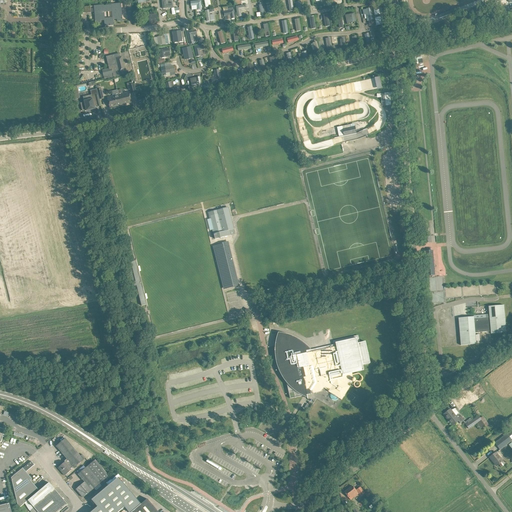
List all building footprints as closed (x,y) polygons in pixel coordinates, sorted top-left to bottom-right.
[(161,0),(163,9),(173,8),(173,4),(172,0),(170,0),(168,0),(167,0),(161,0)] [(200,1),(191,2),(191,6),(197,5),(197,9),(201,9),(200,1)] [(122,18),(122,19),(121,3),(112,4),(112,5),(110,6),(110,5),(107,5),(108,12),(112,11),(112,17),(108,18),(109,25),(113,24),(113,19),(117,19),(117,21),(122,21),(122,19),(122,18)] [(109,25),(108,18),(105,18),(104,12),(108,12),(107,5),(106,5),(106,6),(103,6),(103,5),(94,6),(95,21),(96,23),(98,23),(100,23),(100,20),(104,20),(105,25),(109,25)] [(236,7),(238,16),(241,16),(240,10),(244,9),(244,6),(236,7)] [(374,8),(375,15),(382,14),(381,7),(374,8)] [(373,20),(371,9),(363,10),(364,15),(366,14),(367,14),(369,21),(373,20)] [(231,19),(235,18),(233,10),(224,12),(224,16),(230,15),(231,19)] [(354,13),(348,15),(350,23),(356,22),(354,13)] [(375,18),(377,25),(384,24),(382,17),(375,18)] [(195,30),(187,32),(189,41),(193,40),(192,35),(196,34),(195,30)] [(174,42),(182,41),(180,31),(173,32),(174,42)] [(169,44),(168,36),(164,36),(158,37),(159,45),(169,44)] [(202,45),(195,47),(196,56),(200,56),(199,50),(203,49),(202,45)] [(187,50),(187,48),(183,48),(184,55),(188,55),(188,57),(192,56),(191,49),(187,50)] [(170,52),(169,49),(160,50),(161,58),(165,57),(164,53),(170,52)] [(306,52),(302,53),(304,58),(300,59),(301,63),(308,61),(306,52)] [(119,53),(106,57),(109,69),(102,71),(104,80),(124,75),(119,53)] [(257,68),(255,68),(255,71),(258,70),(258,71),(266,69),(263,60),(260,61),(261,67),(257,68)] [(244,70),(245,74),(253,72),(250,63),(247,64),(248,69),(244,70)] [(173,65),(161,68),(162,74),(170,72),(170,76),(175,75),(173,65)] [(219,73),(215,74),(216,78),(211,79),(211,83),(221,81),(219,73)] [(197,82),(191,83),(192,87),(201,85),(200,77),(196,78),(197,82)] [(166,83),(164,83),(165,86),(166,86),(167,88),(168,93),(175,91),(180,90),(179,85),(174,86),(173,81),(166,83)] [(80,103),(82,110),(83,110),(86,109),(86,111),(87,111),(95,109),(95,106),(97,106),(97,107),(101,106),(97,89),(96,89),(91,90),(90,90),(91,95),(83,97),(84,102),(81,103),(80,103)] [(118,95),(119,98),(121,105),(132,102),(129,92),(118,95)] [(118,95),(107,98),(110,108),(121,105),(119,98),(118,95)] [(355,126),(342,129),(345,142),(357,139),(355,126)] [(229,230),(233,229),(234,229),(229,211),(214,215),(213,211),(211,212),(209,215),(210,218),(212,218),(214,230),(213,230),(214,234),(215,239),(230,235),(229,230)] [(424,243),(431,242),(431,239),(429,239),(428,230),(423,230),(424,243)] [(222,244),(215,246),(225,289),(232,287),(233,287),(239,286),(229,245),(223,246),(223,244),(222,244)] [(433,250),(424,251),(427,276),(435,275),(433,250)] [(133,269),(130,270),(133,283),(134,282),(134,286),(137,285),(142,306),(146,305),(147,304),(136,260),(135,261),(131,262),(133,269)] [(474,319),(474,317),(458,318),(461,345),(476,344),(475,333),(491,331),(491,334),(506,332),(504,305),(488,306),(489,314),(485,315),(486,318),(474,319)] [(276,347),(276,350),(276,353),(276,357),(277,360),(277,363),(278,367),(279,368),(280,371),(282,374),(283,377),(284,378),(286,381),(286,383),(290,398),(299,396),(300,396),(302,396),(303,396),(302,393),(302,390),(305,390),(305,389),(306,392),(306,393),(307,398),(308,398),(307,395),(312,394),(319,392),(322,391),(324,388),(328,391),(331,393),(331,394),(330,395),(330,396),(330,397),(331,398),(331,399),(332,399),(333,400),(334,400),(335,400),(336,400),(337,400),(338,399),(339,398),(342,400),(343,398),(350,386),(352,382),(353,382),(354,382),(355,381),(355,380),(355,379),(355,378),(354,378),(353,378),(352,373),(363,370),(362,365),(370,363),(365,342),(360,343),(358,343),(356,338),(335,343),(336,346),(334,347),(327,348),(310,352),(310,351),(310,350),(309,349),(309,348),(308,348),(308,347),(307,346),(306,346),(305,345),(304,344),(302,343),(300,341),(297,339),(294,338),(291,336),(289,336),(287,335),(285,334),(283,334),(282,334),(280,333),(279,333),(278,333),(279,334),(278,337),(277,340),(276,343),(276,347)] [(467,393),(457,401),(461,407),(464,405),(466,407),(471,403),(469,401),(472,399),(467,393)] [(450,409),(443,415),(445,418),(446,417),(454,427),(460,422),(450,409)] [(466,421),(464,422),(466,424),(465,424),(469,429),(477,423),(480,428),(485,425),(482,421),(478,415),(468,423),(466,421)] [(261,422),(259,427),(271,433),(273,427),(261,422)] [(511,429),(494,444),(499,450),(511,439),(511,429)] [(58,468),(62,472),(65,476),(70,471),(70,469),(73,466),(74,468),(84,460),(83,460),(85,458),(82,454),(80,456),(65,438),(56,446),(69,461),(67,462),(65,462),(58,468)] [(496,466),(500,463),(503,461),(496,453),(490,457),(491,457),(494,462),(494,463),(496,466)] [(78,474),(85,482),(76,489),(83,498),(109,476),(95,460),(78,474)] [(26,506),(51,485),(49,483),(39,491),(30,480),(32,479),(25,472),(34,465),(31,461),(23,468),(11,478),(19,508),(24,504),(26,506)] [(158,511),(147,499),(141,504),(124,484),(123,485),(117,480),(112,484),(111,483),(91,500),(97,507),(91,511),(118,511),(125,507),(128,511),(158,511)] [(69,507),(69,506),(51,485),(26,506),(30,511),(58,511),(61,510),(63,511),(65,511),(69,509),(69,508),(69,507)] [(356,491),(352,486),(344,492),(350,500),(358,494),(358,493),(358,492),(361,496),(365,493),(360,487),(356,490),(357,490),(356,491)] [(0,511),(11,511),(9,503),(0,505),(0,511)]
